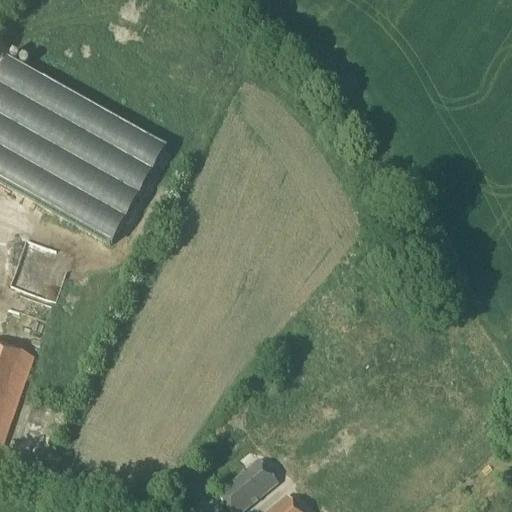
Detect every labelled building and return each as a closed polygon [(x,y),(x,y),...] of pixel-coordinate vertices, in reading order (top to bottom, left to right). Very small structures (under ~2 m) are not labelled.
[(9,62),(0,78),(0,185),(110,248),(165,151),(9,62)] [(0,453),(1,454),(33,361),(0,348),(0,453)] [(287,437),(304,453),(339,434),(348,423),(358,417),(406,363),(409,362),(403,352),(357,378),(344,367),(331,382),(316,390),(296,413),(278,423),(287,437)] [(334,510),(434,428),(420,412),(407,423),(400,414),(313,484),(334,510)] [(229,511),(244,511),(276,487),(258,465),(218,498),(229,511)] [(296,511),(287,500),(271,511),(296,511)]
